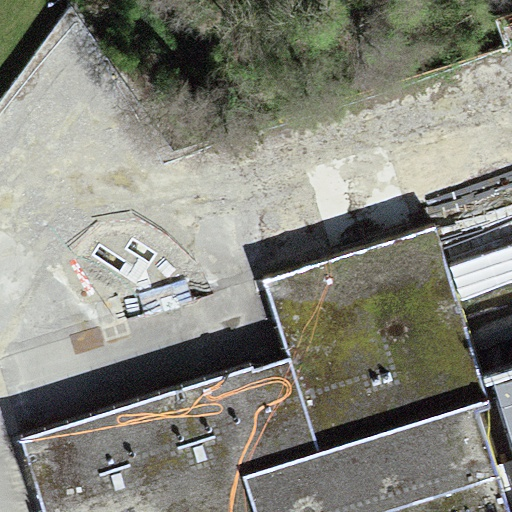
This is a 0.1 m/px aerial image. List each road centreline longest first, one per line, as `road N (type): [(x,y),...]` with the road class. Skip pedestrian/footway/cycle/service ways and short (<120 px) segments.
road 1 (track): [(0,207),(85,169),(254,150)]
road 2 (track): [(85,169),(208,0)]
